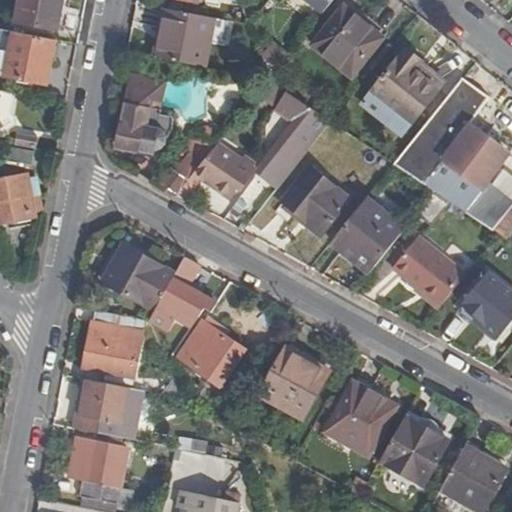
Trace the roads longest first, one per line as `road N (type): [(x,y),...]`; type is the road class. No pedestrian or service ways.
road 1 (residential): [(78,171),(511,411)]
road 2 (residential): [(78,171),(41,364)]
road 3 (residential): [(112,0),(78,171)]
road 4 (residential): [(41,364),(12,511)]
